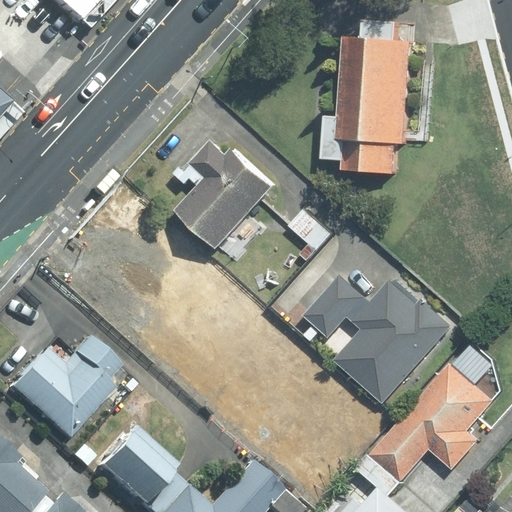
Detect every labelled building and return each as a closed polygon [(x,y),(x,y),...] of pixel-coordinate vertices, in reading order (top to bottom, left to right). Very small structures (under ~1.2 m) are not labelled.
[(64,0),(83,17),(98,0),(64,0)] [(406,145),(413,41),(394,40),(396,21),(361,19),(359,37),(342,36),(336,117),(322,116),(319,158),(341,159),(341,169),(391,172),(393,144),(406,145)] [(177,214),(218,251),(276,187),(210,128),(182,160),(207,182),(177,214)] [(156,224),(130,201),(85,250),(111,273),(156,224)] [(290,229),(307,244),(298,255),(307,262),(316,251),(318,253),(334,234),(306,210),(290,229)] [(182,247),(156,224),(111,273),(137,296),(182,247)] [(218,281),(182,247),(137,296),(173,330),(218,281)] [(335,362),(388,408),(457,328),(393,274),(369,302),(337,276),(307,311),(348,346),(335,362)] [(253,312),(218,281),(173,330),(208,361),(253,312)] [(280,337),(253,312),(208,361),(235,386),(280,337)] [(309,363),(280,337),(235,386),(264,412),(309,363)] [(42,348),(5,389),(60,440),(122,374),(86,340),(61,366),(42,348)] [(337,389),(309,363),(264,412),(292,438),(337,389)] [(366,457),(400,489),(429,458),(449,477),(484,442),(469,428),(491,406),(451,368),(366,457)] [(364,414),(337,389),(292,438),(319,463),(364,414)] [(121,430),(90,465),(142,511),(259,511),(279,491),(244,460),(204,504),(121,430)] [(64,511),(0,451),(0,511),(64,511)] [(353,511),(402,511),(375,488),(353,511)] [(459,511),(484,511),(470,500),(459,511)]
